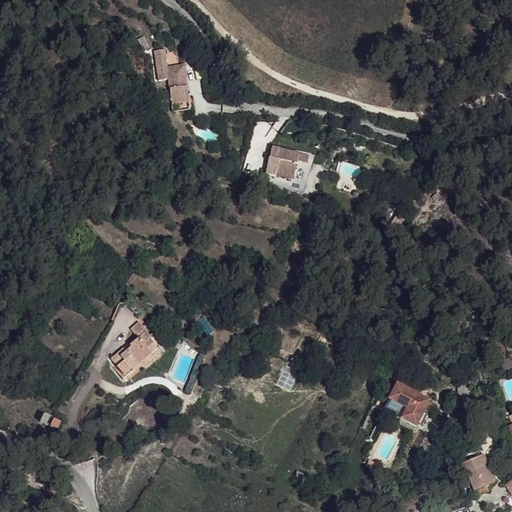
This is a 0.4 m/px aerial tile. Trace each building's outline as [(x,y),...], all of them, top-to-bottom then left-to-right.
[(159,56),(150,58),(153,76),(162,75),(159,56)] [(177,61),(160,64),(168,108),(185,104),(177,61)] [(266,172),(292,180),(297,160),(307,162),(308,155),(273,146),(266,172)] [(151,339),(137,324),(129,331),(136,340),(130,347),(133,351),(126,356),(122,352),(111,361),(127,380),(141,368),(138,365),(156,348),(149,340),(151,339)] [(160,354),(156,348),(138,365),(141,368),(144,370),(160,354)] [(428,400),(396,383),(388,399),(406,409),(401,419),(416,425),(428,400)] [(49,419),(43,416),(40,422),(46,426),(49,419)] [(58,426),(53,422),(50,428),(56,431),(58,426)] [(495,481),(483,458),(461,468),(468,480),(470,480),(476,492),(495,481)]
